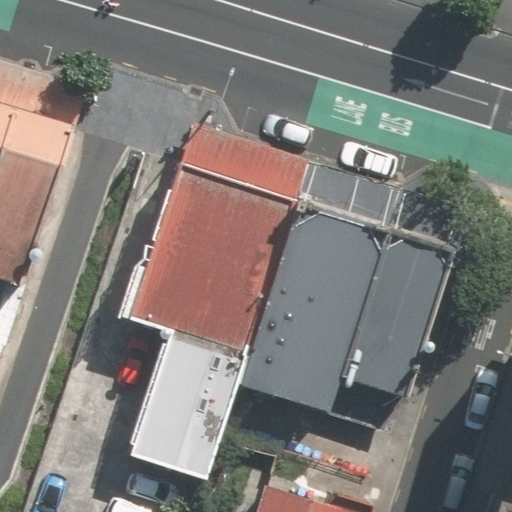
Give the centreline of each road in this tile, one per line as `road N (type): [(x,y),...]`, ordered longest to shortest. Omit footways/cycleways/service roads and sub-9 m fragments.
road 1 (secondary): [(122,0),(511,118)]
road 2 (residential): [(425,511),(511,243)]
